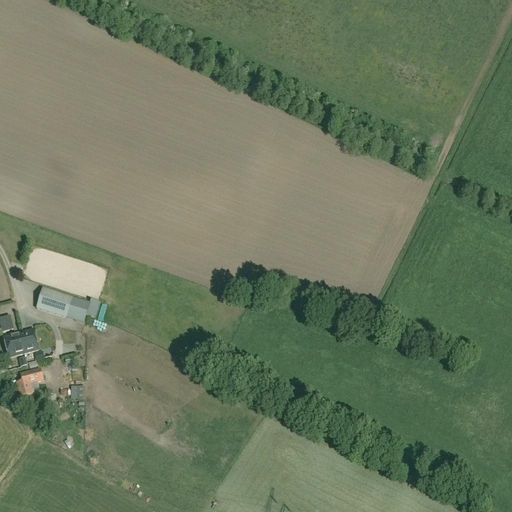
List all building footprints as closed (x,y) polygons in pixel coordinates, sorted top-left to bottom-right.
[(36,310),(66,319),(72,299),(42,290),(36,310)] [(0,319),(0,327),(2,334),(14,331),(10,317),(0,319)] [(20,343),(23,355),(38,351),(33,331),(22,333),(24,342),(20,343)] [(8,359),(23,355),(20,343),(24,342),(22,333),(3,338),(8,359)] [(20,398),(32,395),(30,385),(43,382),(40,370),(21,375),(23,386),(17,387),(20,398)]
